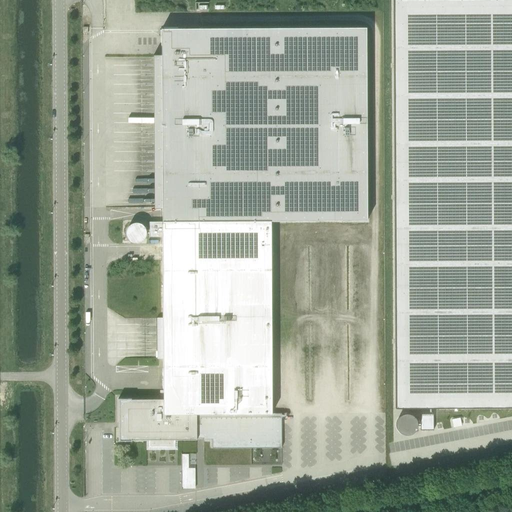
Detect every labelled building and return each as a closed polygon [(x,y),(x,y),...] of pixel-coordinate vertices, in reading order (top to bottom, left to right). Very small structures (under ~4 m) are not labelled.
[(511,143),(511,0),(402,0),(394,0),(395,144),(511,143)] [(118,441),(132,441),(149,441),(149,448),(175,448),(175,441),(197,441),(197,438),(197,440),(198,440),(198,438),(202,438),(202,440),(203,440),(203,438),(204,438),(204,441),(211,441),(211,449),(212,449),(212,447),(280,447),(280,449),(282,449),(281,414),(272,414),(271,222),(367,221),(366,28),(161,30),(161,56),(153,56),(154,209),(162,209),(162,222),(162,238),(163,400),(132,400),(132,399),(118,399),(118,401),(119,401),(119,440),(118,440),(118,441)] [(511,143),(395,144),(395,265),(511,264),(511,143)] [(162,222),(149,222),(149,238),(162,238),(162,222)] [(511,264),(395,265),(396,409),(511,408),(511,264)] [(421,432),(433,432),(433,415),(421,415),(421,432)] [(196,488),(196,460),(183,460),(183,488),(196,488)]
